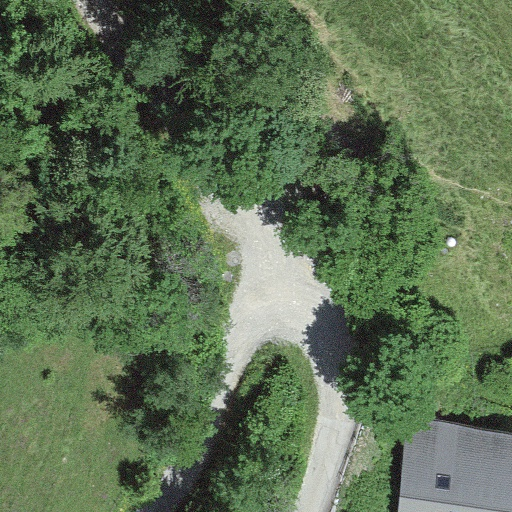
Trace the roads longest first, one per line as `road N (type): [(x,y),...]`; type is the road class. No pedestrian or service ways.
road 1 (unclassified): [(250,267),(211,173),(81,0)]
road 2 (residential): [(304,511),(343,406),(317,323),(250,267)]
road 3 (unclassified): [(152,511),(237,352),(250,267)]
